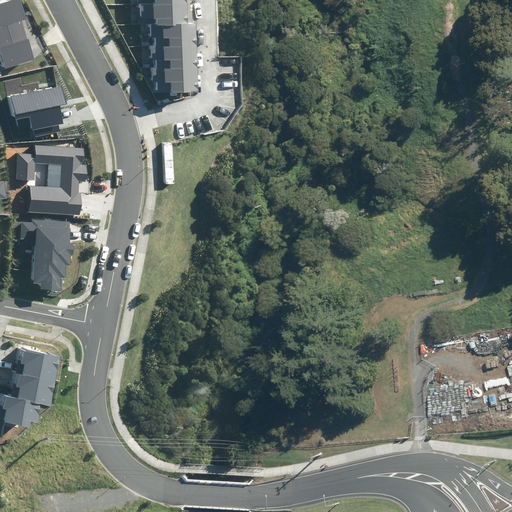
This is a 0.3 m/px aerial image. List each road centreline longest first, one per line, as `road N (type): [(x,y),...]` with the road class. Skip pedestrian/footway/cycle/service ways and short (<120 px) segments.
road 1 (residential): [(103,324),(94,370),(99,435),(114,459),(146,483),(275,496),(366,476)]
road 2 (residential): [(121,127),(128,204),(103,324)]
road 3 (residential): [(206,0),(204,99),(121,127)]
road 4 (residential): [(61,0),(121,127)]
